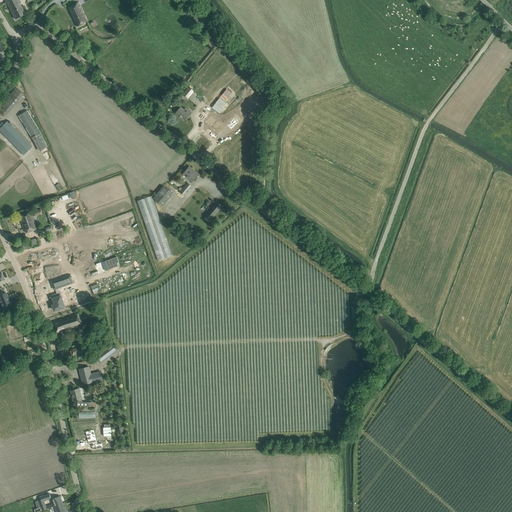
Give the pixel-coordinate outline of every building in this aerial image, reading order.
[(4,0),(15,19),(25,14),(17,0),(4,0)] [(87,22),(78,2),(67,7),(77,27),(87,22)] [(250,74),(238,60),(232,65),(244,79),(250,74)] [(0,114),(3,117),(4,115),(4,116),(23,93),(16,88),(0,107),(0,114)] [(190,111),(182,105),(176,113),(185,121),(190,115),(188,113),(190,111)] [(40,132),(27,111),(18,116),(31,138),(40,151),(46,146),(40,132)] [(211,116),(205,122),(215,132),(221,126),(211,116)] [(234,118),(227,125),(231,129),(238,122),(234,118)] [(234,132),(245,121),(242,119),(232,130),(234,132)] [(7,121),(0,127),(0,131),(2,133),(24,156),(32,147),(10,125),(9,124),(9,123),(7,121)] [(223,140),(226,142),(234,133),(231,131),(223,140)] [(231,150),(227,151),(229,158),(246,154),(245,149),(245,148),(244,146),(233,149),(232,144),(243,142),(242,137),(228,140),(229,145),(230,145),(231,150)] [(183,174),(192,181),(198,174),(189,167),(183,174)] [(179,192),(184,196),(192,186),(187,183),(179,192)] [(106,189),(69,198),(78,233),(76,233),(77,236),(74,237),(76,243),(80,242),(79,240),(92,237),(92,238),(106,235),(107,240),(114,238),(113,235),(116,235),(115,232),(132,228),(122,185),(106,189)] [(163,186),(153,198),(163,206),(168,200),(169,202),(171,200),(169,199),(173,194),(163,186)] [(157,260),(179,252),(167,219),(160,222),(150,195),(135,201),(157,260)] [(211,220),(222,206),(217,202),(205,215),(211,220)] [(37,228),(31,212),(19,216),(24,229),(25,229),(26,233),(31,231),(37,228)] [(100,255),(103,256),(108,248),(104,246),(103,248),(101,247),(100,248),(96,245),(91,254),(90,256),(97,260),(100,255)] [(106,292),(106,285),(114,283),(128,279),(136,280),(136,277),(142,278),(147,276),(142,258),(131,261),(122,260),(122,264),(120,264),(113,265),(105,265),(95,267),(95,270),(94,270),(88,271),(88,273),(86,274),(91,295),(106,292)] [(70,275),(51,282),(54,290),(73,283),(70,275)] [(0,302),(3,309),(10,306),(5,293),(1,294),(0,291),(0,302)] [(55,305),(53,305),(55,310),(65,307),(61,297),(62,296),(61,293),(57,294),(58,297),(53,299),(55,305)] [(81,313),(58,320),(53,322),(57,332),(75,326),(75,327),(85,324),(81,313)] [(86,346),(70,351),(71,355),(87,351),(86,346)] [(114,347),(98,359),(100,362),(116,351),(114,347)] [(90,374),(89,367),(79,369),(83,385),(95,382),(96,385),(102,383),(102,381),(103,380),(101,371),(90,374)] [(29,380),(22,383),(21,380),(10,385),(12,390),(17,387),(20,393),(32,387),(29,380)] [(82,401),(79,388),(71,390),(74,402),(77,401),(77,407),(91,407),(91,402),(82,401)] [(36,422),(39,420),(35,413),(36,412),(34,409),(33,410),(31,406),(25,409),(22,403),(21,404),(22,404),(18,406),(18,405),(17,405),(22,414),(26,412),(29,419),(28,420),(28,421),(23,423),(26,428),(36,423),(36,422)] [(64,506),(60,496),(51,500),(54,510),(64,506)]
